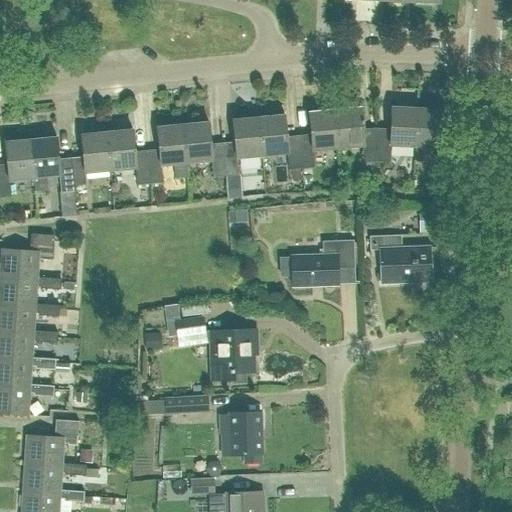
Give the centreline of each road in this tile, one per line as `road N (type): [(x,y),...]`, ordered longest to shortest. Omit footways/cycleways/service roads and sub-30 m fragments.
road 1 (residential): [(341,511),(339,362),(359,347),(467,334)]
road 2 (residential): [(467,334),(482,56)]
road 3 (residential): [(0,92),(269,60)]
road 4 (residential): [(269,60),(393,51),(482,56)]
road 5 (residential): [(459,511),(467,334)]
